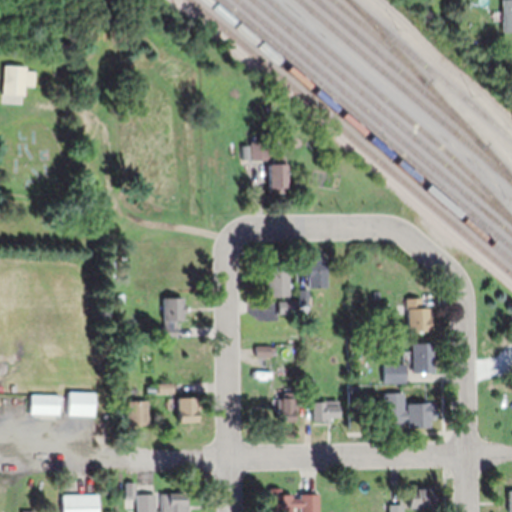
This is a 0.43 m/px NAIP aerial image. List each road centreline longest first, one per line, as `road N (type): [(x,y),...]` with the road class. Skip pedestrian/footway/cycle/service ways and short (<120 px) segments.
road 1 (residential): [(511,452),(122,459)]
road 2 (residential): [(395,229),(450,271),(464,299),(466,511)]
road 3 (residential): [(231,511),(232,244)]
road 4 (residential): [(232,244),(253,227),(395,229)]
